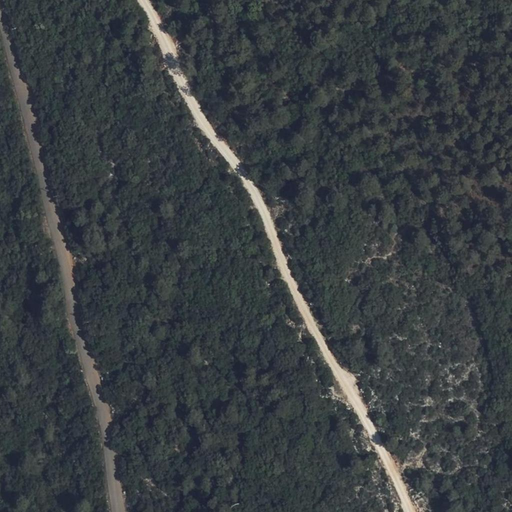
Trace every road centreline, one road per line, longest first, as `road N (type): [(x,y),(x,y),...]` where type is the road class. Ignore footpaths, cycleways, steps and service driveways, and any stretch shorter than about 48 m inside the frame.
road 1 (track): [(143,0),(202,122),(250,183),(308,320),(409,511)]
road 2 (residential): [(118,511),(0,22)]
